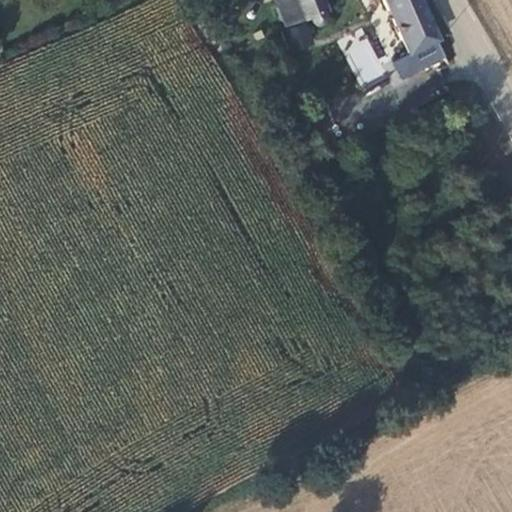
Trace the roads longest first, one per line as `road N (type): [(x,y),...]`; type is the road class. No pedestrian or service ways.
road 1 (unknown): [(341,0),(363,66),(383,81),(481,59)]
road 2 (tertiary): [(511,113),(447,0)]
